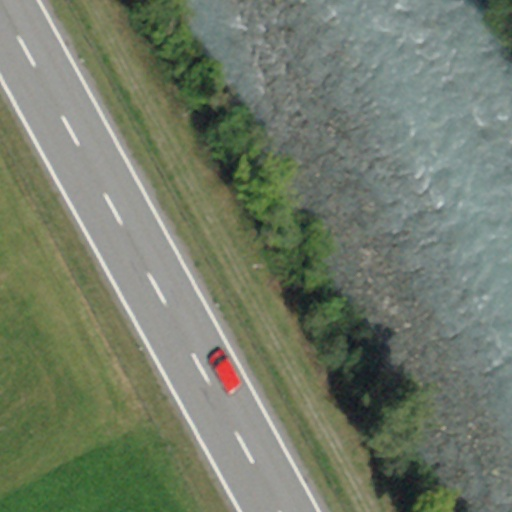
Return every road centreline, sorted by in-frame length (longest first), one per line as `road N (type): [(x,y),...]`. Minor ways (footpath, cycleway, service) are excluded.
road 1 (track): [(92,0),(371,511)]
road 2 (primary): [(282,511),(0,6)]
